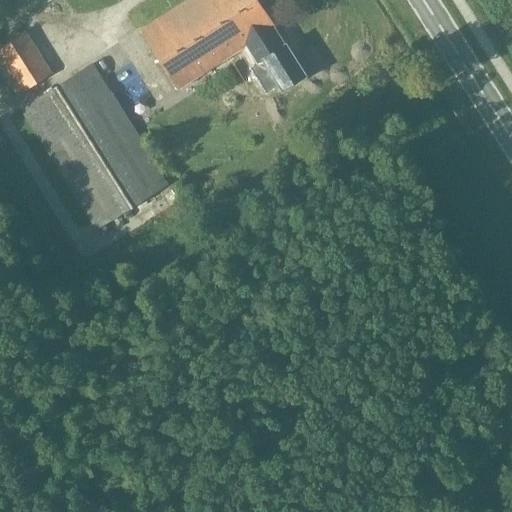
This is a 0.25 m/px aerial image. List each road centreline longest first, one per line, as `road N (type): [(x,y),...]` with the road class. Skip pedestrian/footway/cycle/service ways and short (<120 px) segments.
road 1 (secondary): [(511,140),(422,0)]
road 2 (track): [(428,103),(511,234)]
road 3 (track): [(408,511),(511,426)]
